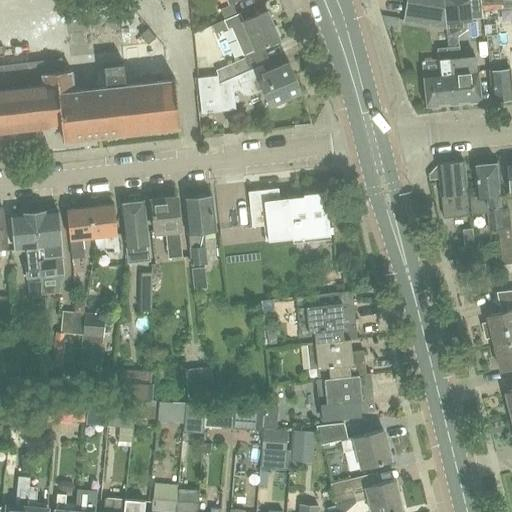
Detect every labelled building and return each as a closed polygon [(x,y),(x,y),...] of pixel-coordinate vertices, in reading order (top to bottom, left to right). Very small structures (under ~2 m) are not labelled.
[(471,20),(469,0),(442,0),(443,7),(445,23),(471,20)] [(483,19),(482,11),(480,0),(469,0),(471,20),(483,19)] [(502,0),(480,0),(482,11),(503,10),(502,0)] [(445,23),(443,7),(408,1),(405,19),(445,27),(445,23)] [(236,14),(232,4),(220,9),(224,19),(236,14)] [(244,54),(261,47),(279,39),(266,10),(243,20),(240,12),(224,19),(228,27),(232,26),(244,54)] [(494,32),(494,26),(490,26),(484,27),(484,30),(485,32),(485,36),(494,35),(494,32)] [(498,35),(487,36),(493,99),(511,96),(511,86),(510,68),(501,69),(498,35)] [(461,46),(448,47),(453,103),(466,102),(468,104),(476,103),(478,101),(481,100),(477,56),(462,57),(461,46)] [(445,71),(424,73),(427,106),(430,106),(432,107),(440,107),(442,104),(453,103),(448,47),(437,48),(439,66),(445,65),(445,71)] [(181,126),(179,106),(176,79),(73,90),(71,69),(63,70),(62,58),(0,65),(0,129),(61,123),(63,139),(181,126)] [(245,60),(216,72),(218,75),(219,82),(249,69),(245,60)] [(284,103),(284,98),(301,91),(289,62),(266,72),(262,64),(218,83),(221,110),(235,109),(233,87),(238,85),(239,88),(241,91),(244,93),(248,94),(252,93),(262,89),(269,105),(273,103),(277,106),(281,106),(284,103)] [(469,206),(466,180),(464,160),(438,163),(441,195),(453,194),(454,208),(469,206)] [(504,209),(500,180),(498,160),(497,160),(498,166),(491,166),(491,163),(474,165),(477,196),(470,197),(471,213),(487,212),(489,228),(510,226),(508,209),(504,209)] [(322,191),(304,193),(304,196),(297,197),(297,196),(288,197),(288,202),(280,203),(279,188),(248,191),(252,227),(265,226),(266,241),(293,238),(331,234),(327,203),(323,203),(322,191)] [(212,196),(209,196),(206,194),(200,194),(197,197),(185,199),(192,265),(207,263),(204,231),(215,229),(212,196)] [(180,229),(179,217),(177,197),(152,200),(155,232),(165,231),(168,258),(182,257),(180,229)] [(138,244),(148,243),(144,201),(122,203),(127,256),(135,255),(135,260),(140,259),(138,244)] [(119,252),(116,224),(114,204),(91,207),(94,238),(105,236),(107,253),(119,252)] [(80,239),(94,238),(91,207),(67,209),(72,258),(82,257),(80,239)] [(61,244),(60,230),(58,210),(35,212),(42,276),(65,273),(61,244)] [(42,280),(42,276),(35,212),(12,215),(15,249),(27,248),(28,260),(25,261),(29,298),(40,297),(42,280)] [(511,239),(511,237),(500,239),(502,264),(511,262),(511,239)] [(454,248),(457,271),(477,269),(475,245),(454,248)] [(206,278),(205,267),(192,269),(194,284),(194,289),(207,288),(206,278)] [(353,301),(341,302),(340,292),(296,296),(301,335),(319,333),(320,341),(320,342),(350,338),(350,339),(357,338),(353,301)] [(0,297),(0,324),(8,324),(10,298),(0,297)] [(84,299),(84,301),(81,333),(84,333),(82,356),(102,357),(105,312),(93,311),(94,304),(90,300),(84,299)] [(81,333),(84,301),(75,301),(74,310),(64,310),(62,331),(57,330),(53,365),(61,366),(65,332),(81,333)] [(488,322),(483,323),(486,337),(492,336),(494,344),(511,339),(511,309),(487,316),(488,322)] [(352,351),(350,339),(350,338),(320,342),(320,341),(307,342),(310,368),(328,366),(329,377),(329,378),(359,374),(359,375),(366,374),(364,350),(352,351)] [(511,339),(494,344),(500,370),(511,366),(511,339)] [(211,367),(186,370),(189,397),(214,394),(211,367)] [(48,385),(49,373),(45,373),(35,373),(35,384),(45,385),(48,385)] [(329,378),(329,377),(316,378),(319,404),(334,402),(336,417),(361,415),(361,412),(375,410),(371,374),(366,374),(359,375),(359,374),(329,378)] [(26,386),(27,377),(17,375),(15,375),(12,395),(14,396),(24,397),(26,386)] [(112,401),(134,402),(148,402),(149,382),(113,381),(112,401)] [(59,423),(61,399),(48,399),(48,423),(59,423)] [(61,399),(59,423),(72,424),(72,420),(84,420),(85,400),(61,399)] [(23,401),(14,400),(11,421),(18,422),(29,423),(32,402),(23,401)] [(107,419),(108,401),(89,400),(88,417),(107,419)] [(134,402),(112,401),(109,401),(108,424),(122,425),(121,440),(130,440),(132,415),(134,402)] [(156,402),(148,402),(134,402),(132,415),(155,417),(156,402)] [(184,422),(186,403),(158,402),(157,419),(184,422)] [(206,412),(206,404),(186,403),(184,422),(183,431),(204,433),(205,425),(206,412)] [(232,427),(234,405),(206,404),(206,412),(205,425),(232,427)] [(234,405),(232,427),(263,430),(263,429),(265,406),(234,405)] [(265,406),(263,429),(277,429),(279,407),(265,406)] [(383,429),(364,434),(354,436),(354,437),(348,438),(345,423),(317,426),(321,444),(341,440),(344,452),(357,449),(362,467),(391,460),(383,429)] [(294,433),(263,431),(262,449),(286,451),(286,450),(292,450),(294,433)] [(295,431),(293,449),(315,451),(316,433),(295,431)] [(27,511),(29,486),(30,476),(18,475),(16,505),(7,505),(5,511),(27,511)] [(395,479),(376,484),(366,486),(366,487),(360,488),(357,477),(331,484),(335,503),(355,498),(356,502),(369,499),(372,511),(394,511),(403,510),(395,479)] [(35,507),(37,487),(29,486),(27,511),(46,511),(47,508),(35,507)] [(55,511),(75,511),(76,511),(76,505),(66,504),(66,495),(57,494),(55,511)] [(75,511),(95,511),(97,497),(88,496),(86,511),(83,511),(76,511),(75,511)] [(123,511),(125,500),(114,499),(105,498),(103,511),(123,511)] [(143,511),(145,501),(136,501),(125,500),(123,511),(143,511)] [(175,511),(176,505),(154,503),(153,511),(175,511)]
